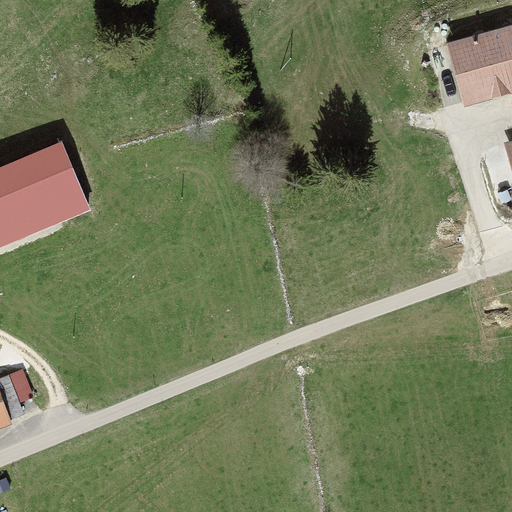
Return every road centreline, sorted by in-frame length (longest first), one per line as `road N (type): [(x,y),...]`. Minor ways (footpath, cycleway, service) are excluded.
road 1 (unclassified): [(0,460),(480,267),(511,261)]
road 2 (track): [(59,435),(56,381),(33,350),(0,334)]
